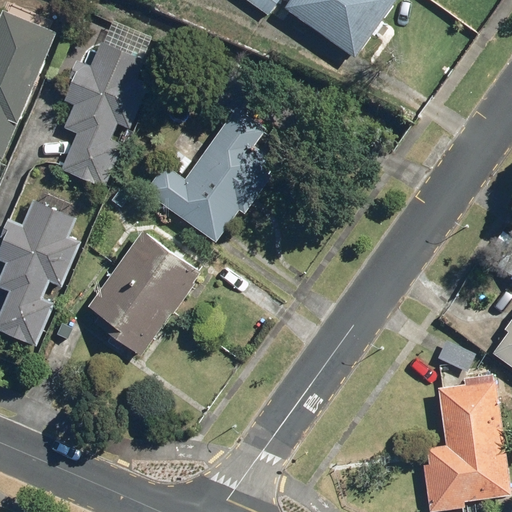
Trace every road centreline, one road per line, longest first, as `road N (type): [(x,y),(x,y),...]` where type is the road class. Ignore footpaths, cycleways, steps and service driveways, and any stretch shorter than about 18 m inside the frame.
road 1 (residential): [(511,97),(219,511)]
road 2 (residential): [(0,444),(159,511)]
